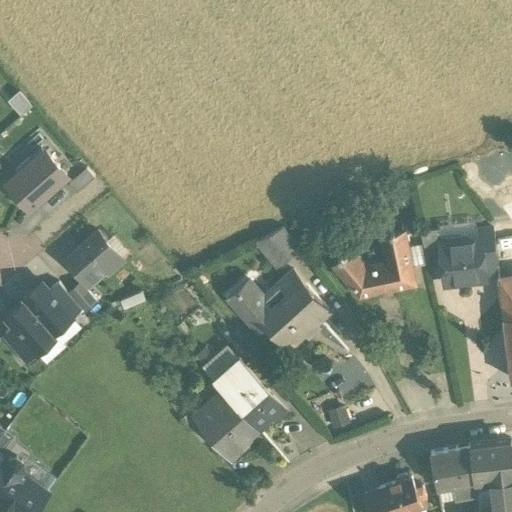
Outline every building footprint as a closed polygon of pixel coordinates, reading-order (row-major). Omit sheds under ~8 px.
[(9,100),(21,115),(33,105),(21,90),(9,100)] [(31,206),(66,174),(41,146),(5,178),(31,206)] [(511,149),(481,162),(490,185),(511,175),(511,149)] [(94,176),(86,167),(69,182),(77,191),(94,176)] [(283,226),(255,240),(274,264),(298,244),(283,226)] [(494,226),(478,228),(479,236),(481,236),(485,271),(498,270),(495,237),(494,226)] [(439,227),(420,229),(427,264),(442,263),(439,241),(440,240),(439,227)] [(98,228),(67,256),(89,281),(120,254),(98,228)] [(416,284),(404,229),(395,230),(395,228),(390,229),(391,231),(381,233),(386,259),(366,263),(352,247),(344,253),(342,251),(338,254),(340,256),(332,263),(359,296),(376,292),(377,295),(392,291),(392,289),(416,284)] [(440,240),(439,241),(442,263),(444,282),(486,278),(485,271),(481,236),(479,236),(440,240)] [(329,309),(291,268),(261,293),(247,277),(227,295),(256,327),(265,319),(288,344),(329,309)] [(511,274),(499,276),(503,315),(511,313),(511,274)] [(49,288),(42,280),(22,297),(25,300),(26,300),(53,331),(54,331),(73,314),(49,288)] [(68,290),(59,280),(49,288),(73,314),(82,306),(68,290)] [(96,299),(80,280),(68,290),(82,306),(85,309),(96,299)] [(121,300),(124,307),(145,298),(142,290),(121,300)] [(53,331),(26,300),(25,300),(6,317),(13,325),(13,324),(37,351),(57,334),(54,331),(53,331)] [(37,351),(13,324),(13,325),(4,333),(27,360),(37,351)] [(246,363),(239,356),(214,378),(225,391),(238,406),(258,429),(272,416),(274,418),(286,408),(260,379),(246,363)] [(269,372),(255,356),(246,363),(260,379),(269,372)] [(179,388),(168,375),(155,386),(167,400),(179,388)] [(238,406),(225,391),(213,402),(212,400),(195,414),(195,415),(211,433),(231,456),(260,431),(258,429),(238,406)] [(195,414),(191,409),(181,418),(191,428),(202,440),(211,433),(195,415),(195,414)] [(182,435),(205,461),(213,454),(202,440),(191,428),(182,435)] [(147,463),(189,511),(192,511),(225,484),(205,461),(182,435),(181,434),(147,463)] [(511,450),(511,439),(470,444),(474,479),(491,477),(511,474),(511,450)] [(470,444),(431,451),(437,487),(453,484),(474,480),(474,479),(470,444)] [(2,467),(0,468),(0,507),(6,511),(12,511),(14,511),(15,511),(32,511),(48,492),(21,471),(26,464),(13,454),(8,461),(6,460),(2,467)] [(422,484),(416,486),(412,475),(410,476),(406,473),(398,476),(396,481),(380,486),(380,488),(388,511),(404,511),(423,506),(420,498),(426,495),(422,484)] [(511,511),(511,474),(491,477),(491,485),(494,508),(484,509),(479,510),(479,511),(511,511)] [(491,477),(474,479),(474,480),(475,487),(491,485),(491,477)] [(474,480),(453,484),(456,499),(477,494),(475,487),(474,480)] [(388,511),(380,488),(366,493),(372,511),(388,511)]
